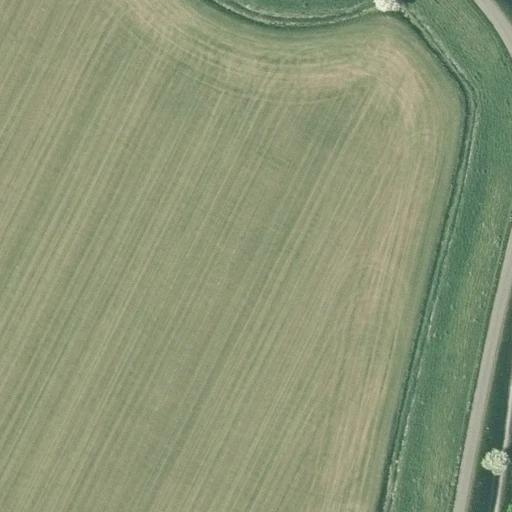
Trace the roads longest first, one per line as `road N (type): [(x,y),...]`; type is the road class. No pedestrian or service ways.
road 1 (unclassified): [(459,511),(511,260)]
road 2 (track): [(511,352),(492,511)]
